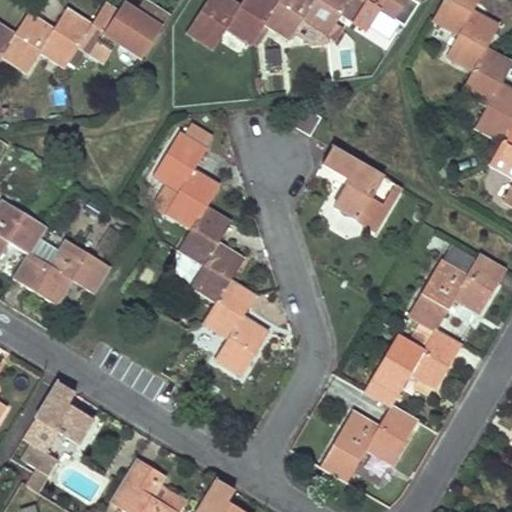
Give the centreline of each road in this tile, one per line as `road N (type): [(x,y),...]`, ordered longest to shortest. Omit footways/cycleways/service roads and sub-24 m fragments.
road 1 (residential): [(274,160),(276,214),(312,368),(252,478)]
road 2 (residential): [(0,321),(252,478)]
road 3 (residential): [(421,511),(511,351)]
